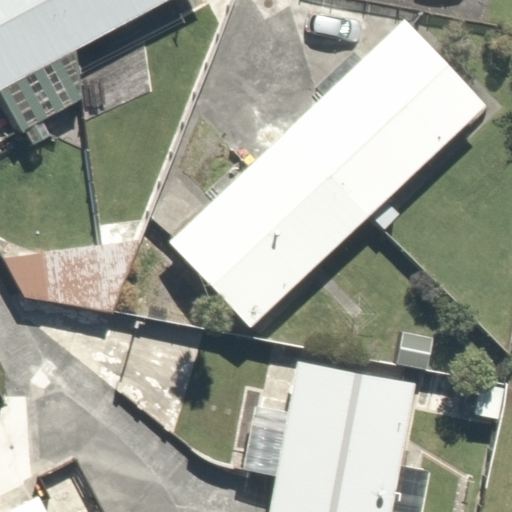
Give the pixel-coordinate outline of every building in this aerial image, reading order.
[(0,0),(0,82),(157,0),(0,0)] [(172,231),(255,315),(473,102),(390,18),(172,231)] [(122,235),(0,248),(0,265),(12,294),(143,308),(122,235)] [(379,511),(414,363),(289,335),(248,511),(379,511)] [(33,511),(25,494),(0,506),(0,511),(33,511)]
